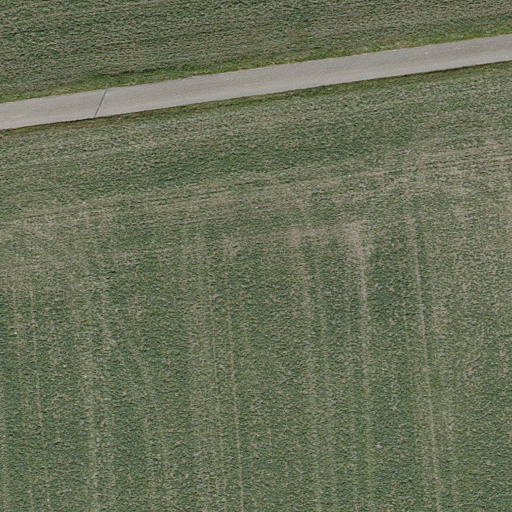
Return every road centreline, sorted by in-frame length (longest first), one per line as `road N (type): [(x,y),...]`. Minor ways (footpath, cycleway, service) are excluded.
road 1 (motorway): [(339,0),(475,511)]
road 2 (track): [(0,112),(511,44)]
